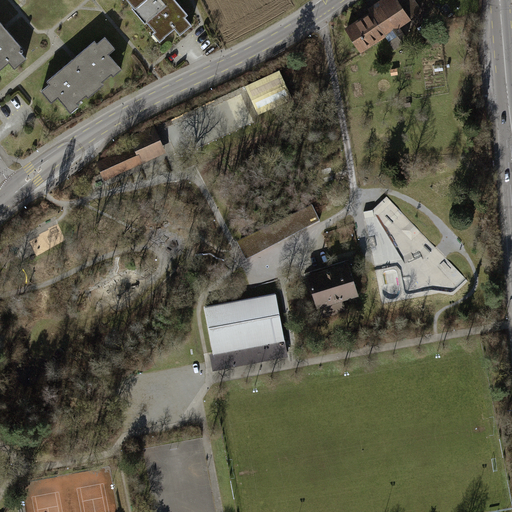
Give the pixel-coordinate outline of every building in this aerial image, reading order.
[(115,0),(150,41),(165,28),(170,34),(182,25),(175,17),(177,15),(164,0),(115,0)] [(364,12),(337,28),(352,52),(417,12),(409,0),(375,0),(364,8),(364,12)] [(0,63),(5,67),(16,59),(9,51),(13,48),(0,32),(0,63)] [(40,84),(32,91),(41,102),(48,96),(60,110),(109,70),(97,56),(105,49),(96,38),(88,44),(86,42),(39,81),(40,84)] [(283,73),(247,88),(259,116),(295,102),(283,73)] [(126,147),(94,162),(103,181),(162,153),(151,129),(123,141),(126,147)] [(309,203),(236,239),(245,257),(317,221),(309,203)] [(341,263),(297,275),(306,308),(350,296),(341,263)] [(276,293),(205,306),(215,360),(219,359),(220,366),(288,354),(276,293)]
